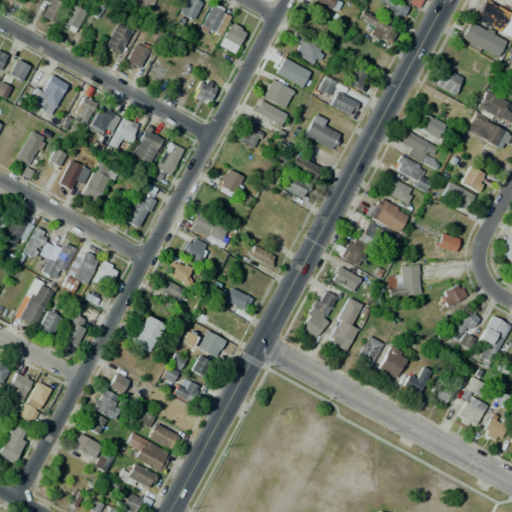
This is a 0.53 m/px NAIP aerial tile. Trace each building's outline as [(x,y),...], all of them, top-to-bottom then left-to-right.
[(45,0),(55,0),(63,4),(53,25),(37,17),(45,0)] [(70,0),(85,8),(72,33),(57,25),(70,0)] [(182,0),(200,0),(190,20),(176,13),(182,0)] [(311,0),(332,0),(327,9),(311,0)] [(376,0),(392,0),(405,7),(398,20),(380,10),(384,4),(376,0)] [(420,0),(415,9),(398,0),(420,0)] [(471,18),(481,0),(483,0),(511,16),(511,27),(506,38),(471,18)] [(209,6),(222,13),(212,32),(199,25),(209,6)] [(355,18),(359,11),(394,30),(387,45),(360,30),(364,23),(355,18)] [(456,41),(467,21),(502,41),(491,61),(456,41)] [(228,22),(244,31),(231,54),(215,45),(228,22)] [(115,24),(129,31),(117,54),(103,46),(115,24)] [(290,41),(294,32),(323,47),(315,65),(295,55),(299,46),(290,41)] [(135,40),(147,47),(135,71),(122,64),(135,40)] [(14,59),(27,66),(18,81),(6,73),(14,59)] [(159,80),(146,73),(154,59),(167,65),(159,80)] [(351,64),(367,73),(356,91),(341,82),(351,64)] [(460,78),(451,94),(432,84),(441,68),(460,78)] [(323,74),(334,80),(326,96),(315,90),(323,74)] [(42,91),(50,76),(64,84),(47,115),(26,103),(35,87),(42,91)] [(200,77),(215,86),(205,104),(189,95),(200,77)] [(510,78),(511,79),(511,100),(501,94),(510,78)] [(290,91),(280,108),(259,97),(269,79),(290,91)] [(0,97),(3,99),(8,88),(0,83),(0,97)] [(471,108),(480,89),(507,103),(497,122),(471,108)] [(326,106),(334,91),(355,103),(347,118),(326,106)] [(81,96),(94,103),(81,125),(69,118),(81,96)] [(250,112),(257,100),(284,115),(278,127),(250,112)] [(100,103),(112,109),(99,135),(86,128),(100,103)] [(414,128),(422,113),(443,124),(436,139),(414,128)] [(471,113),(508,133),(499,150),(462,130),(471,113)] [(300,134),(311,114),(340,130),(329,151),(300,134)] [(136,125),(126,144),(118,140),(113,149),(105,145),(120,117),(136,125)] [(242,123),(259,133),(250,149),(233,139),(242,123)] [(144,126),(161,136),(146,163),(129,154),(144,126)] [(28,130),(40,137),(25,165),(13,159),(28,130)] [(398,142),(404,131),(434,147),(428,158),(437,163),(433,171),(405,156),(409,148),(398,142)] [(180,150),(166,175),(159,171),(155,179),(148,175),(167,142),(180,150)] [(52,148),(63,153),(55,169),(44,163),(52,148)] [(286,168),(293,154),(318,168),(310,182),(286,168)] [(423,169),(418,178),(427,183),(422,191),(388,172),(398,155),(423,169)] [(87,170),(79,186),(69,180),(65,188),(55,183),(68,159),(87,170)] [(114,171),(101,195),(92,190),(87,198),(78,193),(96,161),(114,171)] [(484,176),(475,193),(457,183),(467,166),(484,176)] [(224,168),(240,177),(229,198),(213,189),(224,168)] [(278,187),(284,175),(305,185),(299,198),(278,187)] [(381,191),(389,178),(412,190),(404,204),(381,191)] [(437,195),(444,183),(470,197),(463,209),(437,195)] [(362,215),(373,195),(405,214),(394,233),(362,215)] [(131,201),(139,206),(144,196),(152,201),(137,229),(121,220),(131,201)] [(185,231),(195,211),(228,228),(218,248),(185,231)] [(14,216),(31,225),(23,241),(14,236),(10,244),(1,239),(14,216)] [(386,232),(382,240),(374,236),(368,247),(353,239),(363,220),(386,232)] [(509,225),(511,226),(511,263),(494,252),(509,225)] [(33,227),(45,233),(32,258),(19,252),(33,227)] [(457,239),(451,253),(434,246),(439,232),(457,239)] [(206,246),(196,264),(178,254),(188,236),(206,246)] [(54,239),(73,249),(56,281),(37,271),(54,239)] [(368,247),(357,268),(334,255),(343,239),(351,244),(353,239),(368,247)] [(244,255),(250,245),(273,257),(267,267),(244,255)] [(96,259),(81,287),(72,282),(67,291),(58,286),(77,249),(96,259)] [(162,273),(169,259),(192,271),(185,284),(162,273)] [(100,260),(115,268),(105,288),(90,280),(100,260)] [(393,267),(414,265),(417,293),(386,297),(384,278),(394,277),(393,267)] [(330,280),(337,266),(357,277),(350,291),(330,280)] [(31,277),(52,289),(31,328),(10,316),(31,277)] [(155,290),(161,279),(183,291),(177,302),(155,290)] [(322,283),(339,292),(314,337),(297,328),(322,283)] [(456,283),(463,296),(444,306),(437,294),(456,283)] [(217,297),(223,285),(246,297),(240,309),(217,297)] [(346,298),(355,303),(346,320),(356,325),(342,350),(323,340),(346,298)] [(191,319),(196,310),(205,315),(210,305),(237,319),(227,338),(191,319)] [(466,307),(477,318),(453,342),(443,332),(466,307)] [(46,308),(59,316),(48,337),(35,329),(46,308)] [(72,314),(86,322),(73,347),(58,339),(72,314)] [(144,315),(161,325),(147,352),(129,342),(144,315)] [(507,326),(487,362),(478,357),(483,348),(474,343),(489,315),(507,326)] [(222,340),(212,358),(194,348),(203,330),(222,340)] [(455,345),(465,350),(471,339),(461,333),(455,345)] [(366,336),(380,344),(367,367),(353,359),(366,336)] [(387,346),(405,355),(392,379),(374,369),(387,346)] [(177,370),(166,364),(172,352),(183,358),(177,370)] [(208,365),(201,377),(188,370),(194,358),(208,365)] [(177,370),(170,384),(158,378),(166,364),(177,370)] [(415,375),(419,367),(427,371),(414,394),(399,386),(407,371),(415,375)] [(14,372),(29,380),(18,402),(2,394),(14,372)] [(113,372),(126,380),(118,394),(105,387),(113,372)] [(196,386),(188,403),(170,394),(179,377),(196,386)] [(484,385),(476,400),(483,404),(471,427),(457,419),(461,412),(453,408),(469,377),(484,385)] [(35,382),(48,389),(28,423),(15,415),(35,382)] [(425,397),(431,387),(446,396),(441,405),(425,397)] [(101,389),(120,399),(110,419),(91,410),(101,389)] [(146,428),(151,416),(140,412),(135,423),(146,428)] [(90,413),(103,419),(95,434),(83,428),(90,413)] [(495,442),(478,433),(488,415),(504,424),(495,442)] [(150,421),(179,436),(170,453),(141,438),(150,421)] [(0,444),(12,423),(27,431),(9,464),(0,458),(0,444)] [(122,442),(128,432),(172,457),(162,475),(132,458),(136,450),(122,442)] [(69,447),(77,433),(97,445),(90,458),(69,447)] [(100,448),(112,453),(102,472),(91,467),(100,448)] [(115,478),(124,459),(153,475),(144,493),(115,478)] [(124,511),(110,504),(119,487),(140,498),(131,511),(124,511)]
